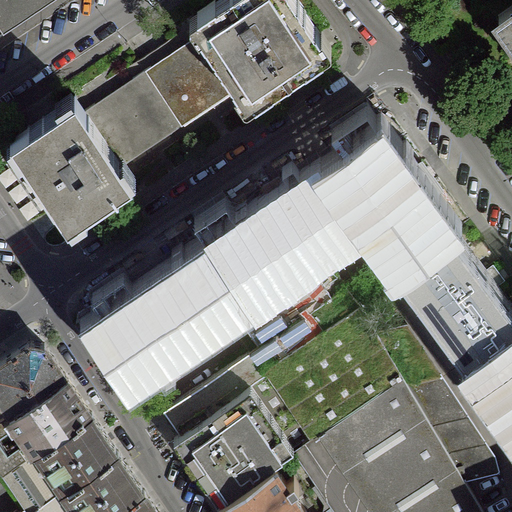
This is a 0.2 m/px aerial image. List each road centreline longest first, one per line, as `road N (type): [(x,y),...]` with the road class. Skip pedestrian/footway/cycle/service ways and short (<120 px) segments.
road 1 (residential): [(50,296),(402,54)]
road 2 (residential): [(190,511),(50,296)]
road 3 (residential): [(402,54),(511,205)]
road 4 (residential): [(0,84),(126,0)]
